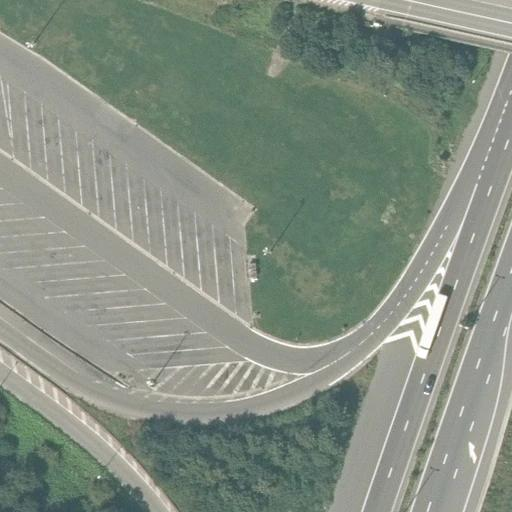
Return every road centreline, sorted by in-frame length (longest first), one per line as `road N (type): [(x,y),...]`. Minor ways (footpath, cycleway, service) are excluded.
road 1 (motorway): [(358,357),(254,408),(141,411),(102,397),(0,323)]
road 2 (motorway): [(487,189),(378,511)]
road 3 (motorway): [(487,189),(358,357)]
road 4 (motorway): [(0,376),(63,420),(157,511)]
road 5 (motorway): [(452,440),(511,267)]
